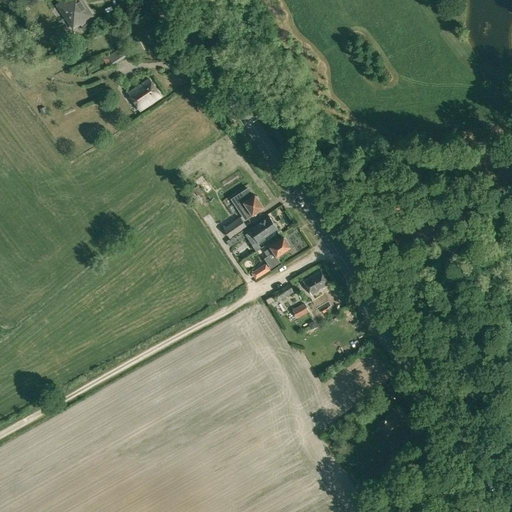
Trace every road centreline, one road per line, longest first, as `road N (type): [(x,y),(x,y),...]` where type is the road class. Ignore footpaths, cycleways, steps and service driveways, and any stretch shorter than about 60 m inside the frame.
road 1 (primary): [(511,511),(166,0)]
road 2 (track): [(0,435),(333,247)]
